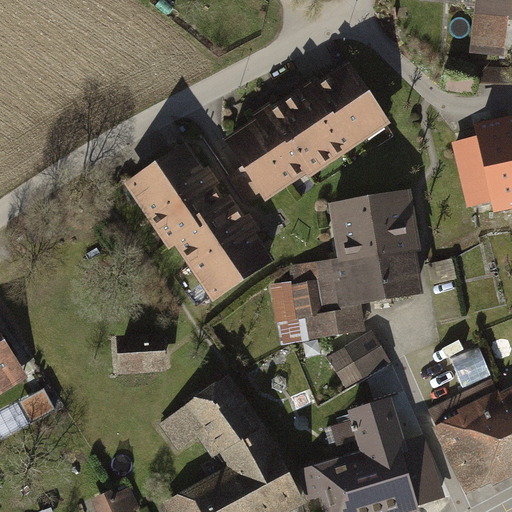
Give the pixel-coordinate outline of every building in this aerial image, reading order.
[(511,0),(477,0),(473,52),(509,55),(511,23),(511,0)] [(351,59),(225,141),(264,200),(307,172),(311,178),(394,124),(351,59)] [(511,114),(475,123),(495,215),(511,211),(511,114)] [(189,139),(126,179),(171,249),(179,244),(215,302),(278,262),(234,193),(226,198),(189,139)] [(413,190),(329,202),(343,309),(428,297),(413,190)] [(320,281),(295,285),(300,322),(326,318),(320,281)] [(163,334),(115,337),(117,373),(166,370),(163,334)] [(376,334),(330,358),(348,392),(394,368),(376,334)] [(0,389),(23,375),(0,336),(0,389)] [(484,349),(454,359),(465,389),(495,378),(484,349)] [(230,467),(164,503),(168,511),(281,511),(301,502),(264,428),(227,378),(163,424),(179,449),(197,435),(212,456),(221,449),(230,467)] [(495,379),(429,410),(468,493),(511,471),(511,386),(501,392),(495,379)] [(44,390),(22,402),(32,421),(55,409),(44,390)] [(362,452),(315,465),(328,511),(390,511),(446,497),(421,435),(404,439),(394,403),(352,414),(362,452)] [(131,485),(94,501),(98,511),(139,511),(143,511),(131,485)]
